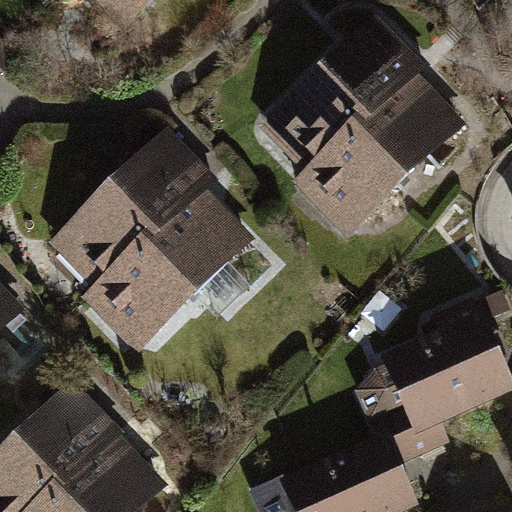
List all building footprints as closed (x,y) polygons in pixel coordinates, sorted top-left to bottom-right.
[(90,0),(123,35),(159,0),(90,0)] [(420,68),(370,17),(255,129),(305,180),(410,78),(420,68)] [(0,77),(19,64),(0,39),(0,77)] [(465,135),(410,78),(305,180),(289,197),(344,253),(465,135)] [(215,184),(164,135),(49,252),(100,302),(200,200),(215,184)] [(251,250),(200,200),(100,302),(87,315),(139,365),(251,250)] [(0,331),(19,314),(0,294),(0,331)] [(472,319),(377,362),(413,442),(509,399),(472,319)] [(0,457),(0,511),(39,511),(119,436),(73,388),(0,457)] [(145,511),(169,489),(119,436),(39,511),(145,511)] [(421,511),(390,444),(284,491),(293,511),(421,511)]
